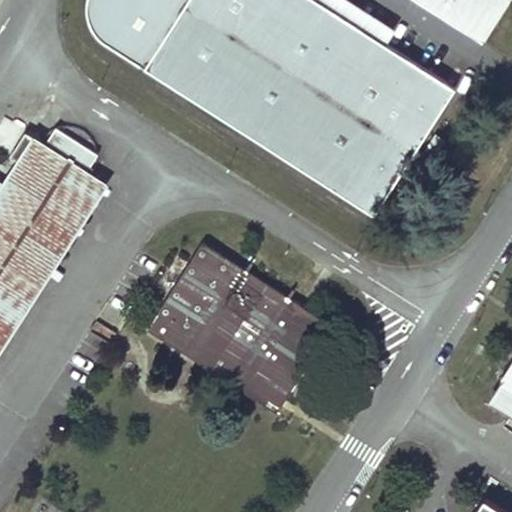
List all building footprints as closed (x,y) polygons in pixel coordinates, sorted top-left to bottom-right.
[(185,0),(160,39),(143,64),(374,214),(392,186),(388,183),(452,86),(384,43),(318,0),(185,0)] [(349,0),(318,0),(384,43),(393,29),(349,0)] [(417,0),(483,42),(510,0),(417,0)] [(143,64),(160,39),(147,30),(130,55),(143,64)] [(24,132),(0,168),(0,184),(31,136),(24,132)] [(0,312),(89,174),(31,136),(0,184),(0,312)] [(89,174),(0,312),(0,350),(107,185),(89,174)] [(201,339),(286,395),(332,324),(204,241),(148,327),(191,356),(201,339)] [(191,356),(276,411),(286,395),(201,339),(191,356)] [(511,359),(499,380),(511,388),(511,359)] [(487,398),(511,413),(511,388),(499,380),(487,398)] [(505,511),(482,498),(473,511),(505,511)]
